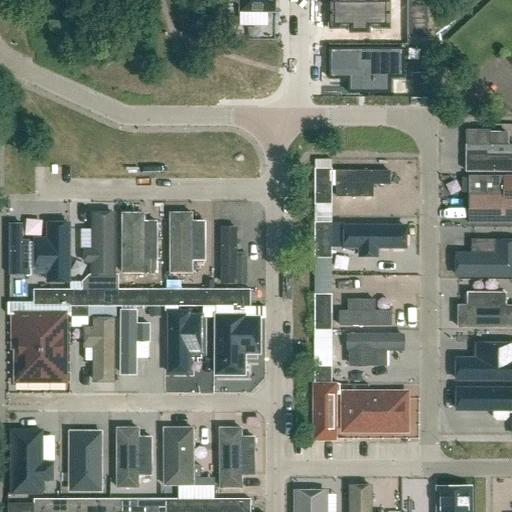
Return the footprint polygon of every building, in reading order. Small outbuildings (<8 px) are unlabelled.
[(274,13),(274,0),(239,0),(239,12),(274,13)] [(369,34),(369,30),(388,30),(390,30),(390,28),(389,28),(389,0),(390,0),(389,0),(328,0),(329,0),(329,28),(329,30),(331,30),(349,30),(349,34),(369,34)] [(409,0),(409,37),(429,37),(429,0),(409,0)] [(429,64),(432,64),(433,64),(433,55),(433,48),(429,48),(423,48),(423,64),(429,64)] [(404,52),(404,50),(329,50),(329,80),(364,80),(364,93),(390,93),(390,51),(401,51),(401,52),(404,52)] [(413,74),(414,98),(429,97),(428,74),(413,74)] [(481,131),(481,144),(465,144),(465,171),(511,171),(511,144),(508,145),(508,131),(481,131)] [(331,169),(315,169),(315,205),(331,205),(331,204),(327,204),(327,187),(331,187),(331,169)] [(389,169),(335,169),(335,196),(372,196),(372,184),(389,184),(389,169)] [(467,224),(511,223),(511,194),(466,196),(467,224)] [(92,247),(92,274),(118,274),(118,211),(92,211),(92,229),(80,229),(80,247),(92,247)] [(143,221),(143,212),(122,212),(122,272),(143,272),(143,259),(157,259),(157,220),(143,221)] [(169,273),(191,273),(191,260),(204,260),(204,220),(191,220),(191,212),(169,212),(169,273)] [(69,285),(69,222),(46,222),(46,237),(32,237),(32,285),(69,285)] [(315,223),(315,259),(331,259),(331,258),(327,258),(327,241),(331,241),(327,241),(327,223),(331,223),(315,223)] [(342,249),(358,249),(358,257),(378,256),(378,248),(406,248),(406,224),(342,224),(342,249)] [(236,225),(220,225),(220,283),(246,283),(246,256),(236,256),(236,225)] [(455,252),(454,275),(511,275),(511,237),(470,238),(470,252),(455,252)] [(34,290),(34,303),(34,307),(52,307),(52,303),(52,294),(51,294),(34,294),(34,290)] [(52,303),(70,303),(70,294),(70,290),(51,290),(51,294),(52,294),(52,303)] [(106,294),(106,290),(87,290),(87,294),(88,294),(88,303),(106,303),(106,294)] [(142,294),(142,290),(123,290),(123,294),(124,294),(124,303),(142,303),(142,294)] [(169,303),(169,290),(166,290),(159,290),(159,294),(160,294),(160,303),(164,303),(169,303)] [(178,294),(178,290),(169,290),(169,303),(178,303),(178,294)] [(196,303),(214,303),(214,294),(214,290),(195,290),(195,294),(196,294),(196,303)] [(232,303),(250,303),(250,307),(250,290),(231,290),(231,294),(232,294),(232,303)] [(457,304),(457,327),(511,327),(511,304),(505,304),(506,292),(466,292),(466,304),(457,304)] [(70,303),(70,307),(88,307),(88,303),(88,294),(87,294),(70,294),(70,303)] [(106,303),(106,307),(115,307),(115,294),(106,294),(106,303)] [(115,294),(115,307),(117,307),(124,307),(124,303),(124,294),(123,294),(119,294),(115,294)] [(142,303),(142,307),(160,307),(160,303),(160,294),(159,294),(142,294),(142,303)] [(178,303),(178,307),(196,307),(196,303),(196,294),(195,294),(178,294),(178,303)] [(214,303),(214,307),(232,307),(232,303),(232,294),(231,294),(214,294),(214,303)] [(314,331),(331,331),(327,331),(327,313),(331,313),(327,313),(327,296),(331,296),(331,295),(314,295),(314,313),(314,331)] [(0,297),(0,307),(30,307),(30,297),(0,297)] [(347,309),(338,309),(339,325),(391,325),(391,309),(374,309),(373,298),(347,298),(347,309)] [(70,307),(70,315),(70,317),(88,317),(88,307),(70,307)] [(136,322),(136,308),(119,308),(120,375),(136,375),(136,340),(149,340),(149,322),(136,322)] [(209,363),(209,308),(166,308),(166,378),(193,378),(193,363),(209,363)] [(214,375),(245,375),(245,353),(260,353),(260,312),(245,312),(245,308),(214,308),(214,375)] [(65,315),(12,316),(12,350),(15,350),(15,378),(51,378),(51,381),(64,381),(63,357),(65,357),(65,315)] [(93,381),(113,381),(113,316),(93,316),(93,325),(82,325),(82,343),(93,343),(93,381)] [(454,357),(455,381),(511,380),(511,340),(474,340),(474,356),(454,357)] [(339,359),(339,379),(390,379),(390,366),(361,366),(361,359),(339,359)] [(314,385),(327,385),(327,367),(331,367),(314,367),(314,385)] [(511,385),(455,385),(455,411),(511,410),(511,385)] [(406,431),(406,419),(406,399),(369,399),(369,394),(343,394),(342,432),(358,432),(358,426),(384,426),(384,432),(394,432),(394,431),(406,431)] [(331,403),(314,403),(314,438),(331,438),(331,403)] [(460,417),(432,417),(432,433),(460,433),(460,417)] [(41,422),(8,423),(9,493),(42,493),(42,479),(51,479),(51,460),(42,460),(41,422)] [(116,426),(116,486),(139,486),(139,475),(151,475),(151,436),(139,436),(139,426),(116,426)] [(241,427),(217,427),(219,487),(242,487),(242,475),(255,474),(254,436),(241,436),(241,427)] [(193,466),(193,429),(164,429),(164,486),(193,486),(193,478),(200,478),(200,466),(193,466)] [(71,491),(100,491),(100,434),(71,434),(71,491)] [(371,511),(371,483),(349,483),(349,511),(371,511)] [(470,511),(470,488),(437,488),(436,511),(470,511)] [(326,511),(326,490),(291,490),(291,511),(326,511)] [(51,511),(69,511),(70,504),(70,500),(60,500),(51,500),(51,504),(52,504),(51,511)] [(105,511),(106,504),(106,500),(87,500),(87,504),(88,504),(87,511),(105,511)] [(123,500),(123,504),(124,504),(123,511),(141,511),(142,504),(142,500),(123,500)] [(159,500),(159,504),(160,504),(159,511),(168,511),(169,500),(159,500)] [(178,500),(169,500),(168,511),(177,511),(178,504),(178,500)] [(195,500),(195,504),(196,504),(195,511),(213,511),(214,504),(214,500),(195,500)] [(231,500),(231,504),(232,504),(231,511),(250,511),(250,500),(231,500)]
